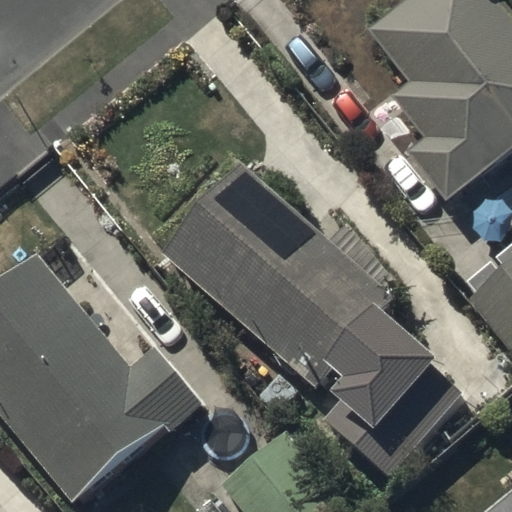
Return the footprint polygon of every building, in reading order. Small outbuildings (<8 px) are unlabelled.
[(450,216),(511,166),(511,37),(482,0),(433,0),(373,48),(413,98),(396,111),(429,153),(411,167),(450,216)] [(246,180),(168,271),(318,402),(332,385),(351,402),(337,419),(345,426),(332,441),(391,492),(466,406),(378,330),(389,317),(382,311),(401,289),(345,240),(333,255),(246,180)] [(43,268),(0,303),(0,425),(70,511),(78,511),(165,441),(172,449),(204,423),(156,364),(135,381),(43,268)] [(511,272),(469,308),(511,361),(511,272)] [(349,511),(287,443),(222,501),(231,511),(349,511)]
